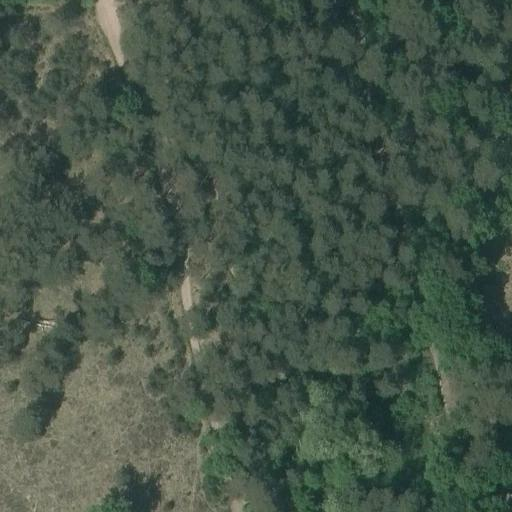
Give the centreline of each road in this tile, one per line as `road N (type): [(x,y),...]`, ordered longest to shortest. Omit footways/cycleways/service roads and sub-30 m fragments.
road 1 (track): [(100,0),(164,191),(235,511)]
road 2 (track): [(466,511),(347,0)]
